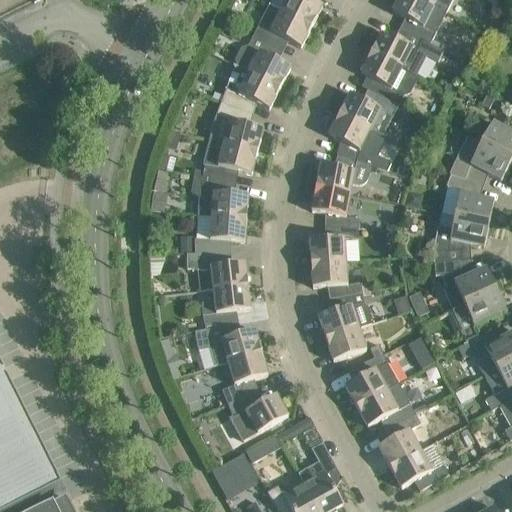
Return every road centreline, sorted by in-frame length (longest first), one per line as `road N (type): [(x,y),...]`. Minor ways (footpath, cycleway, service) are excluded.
road 1 (residential): [(373,511),(289,338),(284,264),(286,200),(303,125),(368,0)]
road 2 (tertiary): [(177,511),(114,383),(94,280),(106,149),(145,57)]
road 3 (unclassified): [(0,48),(72,19),(145,57)]
